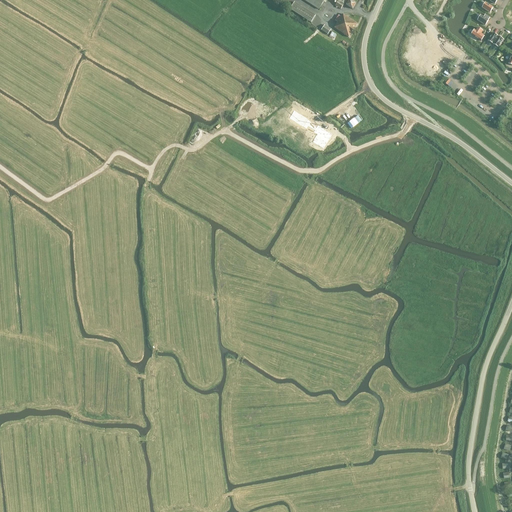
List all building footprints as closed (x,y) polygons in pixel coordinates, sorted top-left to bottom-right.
[(303,0),(320,10),(326,0),(303,0)] [(341,10),(343,8),(347,0),(340,0),(336,7),(341,10)] [(353,10),(357,4),(351,0),(347,6),(353,10)] [(295,3),(290,10),(311,23),(316,16),(295,3)] [(493,9),(485,4),(482,9),(490,14),(493,9)] [(358,25),(344,16),(343,15),(341,18),(339,16),(335,22),(337,23),(336,25),(337,25),(335,29),(349,39),(358,25)] [(490,19),(485,16),(483,19),(481,17),(477,22),(485,27),(488,22),(490,19)] [(325,26),(322,31),(328,36),(332,31),(325,26)] [(483,33),(477,29),(475,32),(474,31),(470,37),(481,43),(484,38),(481,35),(483,33)] [(488,42),(493,46),(498,38),(492,35),(488,42)] [(498,38),(493,46),(498,49),(503,42),(498,38)] [(323,150),(332,135),(293,111),(288,118),(306,130),(308,127),(315,131),(314,133),(317,135),(312,143),(323,150)]
